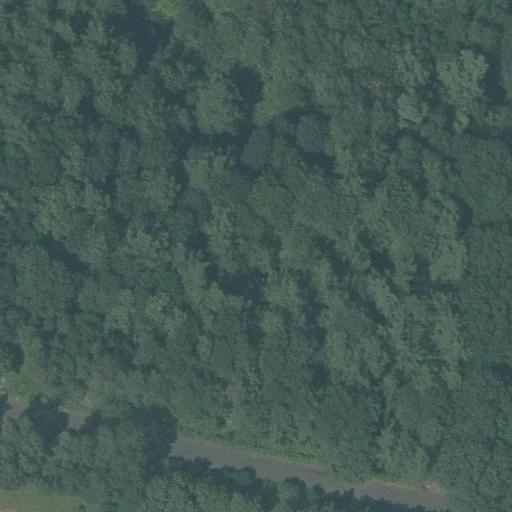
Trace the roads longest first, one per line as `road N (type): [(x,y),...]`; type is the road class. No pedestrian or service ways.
road 1 (track): [(454,511),(510,0)]
road 2 (track): [(0,404),(453,511)]
